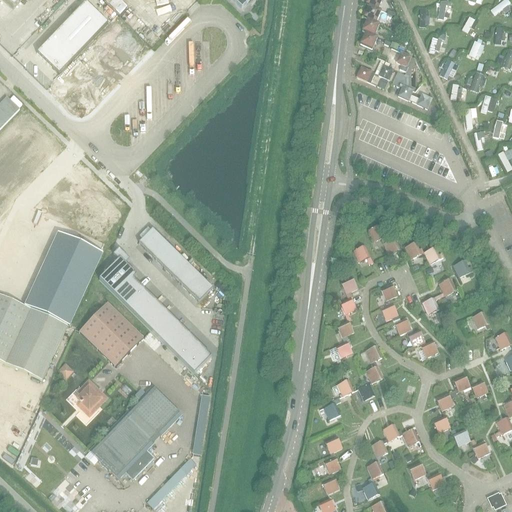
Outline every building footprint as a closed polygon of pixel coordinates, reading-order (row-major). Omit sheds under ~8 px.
[(4,0),(13,8),(21,0),(4,0)] [(232,0),(242,9),(250,0),(232,0)] [(367,0),(365,5),(369,7),(378,10),(382,0),(367,0)] [(505,0),(504,0),(499,1),(500,15),(507,14),(505,0)] [(440,3),(437,20),(443,21),(445,6),(447,6),(447,2),(440,3)] [(85,4),(36,55),(58,75),(107,25),(85,4)] [(364,19),(367,20),(376,24),(381,12),(378,10),(369,7),(364,19)] [(426,10),(419,9),(419,29),(425,29),(425,26),(428,26),(428,17),(425,17),(426,10)] [(469,18),(462,31),(467,34),(474,21),(469,18)] [(362,32),(365,34),(374,37),(379,25),(376,24),(367,20),(362,32)] [(395,25),(392,31),(398,34),(400,27),(395,25)] [(138,49),(118,29),(69,80),(68,79),(64,83),(85,104),(138,49)] [(502,29),(496,29),(494,46),(500,46),(501,41),(504,42),(505,35),(501,34),(502,29)] [(374,37),(365,34),(360,45),(372,50),(378,39),(374,37)] [(442,41),(432,39),(428,53),(434,55),(435,52),(438,53),(439,51),(441,45),(442,41)] [(475,42),(469,56),(476,59),(477,56),(480,57),(484,47),(481,46),(481,45),(475,42)] [(450,51),(447,56),(452,60),(455,55),(450,51)] [(511,63),(511,52),(509,51),(502,69),(509,71),(511,63)] [(406,74),(405,75),(410,78),(412,69),(416,60),(412,59),(400,54),(396,64),(401,66),(399,71),(405,74),(406,73),(406,74)] [(385,63),(387,59),(378,55),(377,59),(381,61),(375,75),(389,81),(393,72),(387,69),(389,65),(385,63)] [(357,79),(370,85),(375,75),(361,69),(357,79)] [(410,78),(405,75),(404,77),(397,73),(391,86),(399,89),(396,96),(399,97),(398,98),(408,102),(412,92),(414,93),(416,90),(411,87),(410,79),(410,78)] [(476,74),(469,92),(476,95),(479,87),(482,88),(485,80),(482,79),(483,77),(476,74)] [(380,83),(377,88),(383,91),(386,86),(380,83)] [(458,87),(452,86),(450,100),(456,101),(456,98),(459,99),(461,90),(458,90),(458,87)] [(417,106),(427,111),(432,101),(421,96),(417,106)] [(485,97),(480,113),(486,115),(488,108),(491,109),(493,103),(489,102),(490,99),(485,97)] [(7,98),(2,103),(15,116),(20,111),(7,98)] [(2,103),(0,104),(0,111),(10,121),(15,116),(2,103)] [(0,111),(0,121),(5,126),(10,121),(0,111)] [(496,122),(492,139),(498,140),(502,123),(496,122)] [(473,135),(477,151),(483,150),(482,144),(485,143),(484,139),(480,140),(479,134),(473,135)] [(511,170),(502,153),(497,156),(507,174),(511,171),(511,170)] [(379,227),(369,232),(374,244),(381,240),(385,239),(379,227)] [(152,231),(139,245),(147,253),(161,239),(152,231)] [(57,235),(24,307),(67,327),(69,327),(102,255),(57,235)] [(161,239),(147,253),(156,262),(170,248),(161,239)] [(387,244),(383,246),(389,257),(400,252),(395,240),(387,244)] [(404,250),(409,261),(424,255),(422,250),(419,251),(416,245),(404,250)] [(170,248),(156,262),(165,270),(178,256),(170,248)] [(367,261),(369,266),(372,265),(370,259),(365,248),(353,253),(359,264),(367,261)] [(424,255),(429,266),(443,260),(441,256),(438,257),(435,250),(424,255)] [(118,262),(99,281),(116,298),(134,279),(136,277),(125,265),(129,261),(119,251),(113,256),(118,262)] [(178,256),(165,270),(173,279),(187,265),(178,256)] [(453,268),(459,280),(470,274),(468,269),(465,263),(453,268)] [(187,265),(173,279),(182,287),(195,273),(187,265)] [(195,273),(182,287),(190,295),(204,281),(195,273)] [(134,279),(116,298),(127,309),(145,290),(134,279)] [(352,279),(341,284),(346,296),(349,295),(357,291),(352,279)] [(204,281),(190,295),(199,304),(213,290),(204,281)] [(451,281),(439,287),(443,296),(444,298),(456,293),(451,281)] [(392,287),(380,292),(386,303),(390,301),(397,298),(392,287)] [(145,290),(127,309),(138,320),(156,302),(145,290)] [(47,370),(67,327),(24,307),(0,295),(0,361),(42,381),(46,382),(50,372),(47,370)] [(348,301),(339,305),(345,317),(348,315),(356,311),(349,295),(346,296),(348,301)] [(434,300),(422,305),(427,317),(439,311),(435,303),(434,300)] [(156,302),(138,320),(149,331),(167,313),(156,302)] [(79,333),(115,369),(143,340),(107,304),(79,333)] [(388,308),(381,311),(386,323),(392,320),(398,317),(393,306),(388,308)] [(167,313),(149,331),(160,342),(178,324),(167,313)] [(472,319),(477,331),(485,328),(486,331),(490,330),(483,314),(472,319)] [(347,323),(337,328),(342,340),(347,338),(353,335),(348,323),(351,322),(348,315),(345,317),(347,323)] [(398,317),(392,320),(400,337),(406,334),(411,332),(406,320),(400,323),(398,317)] [(178,324),(160,342),(171,353),(189,335),(178,324)] [(411,332),(406,334),(413,348),(419,345),(424,343),(419,331),(412,334),(411,332)] [(189,335),(171,353),(182,365),(200,347),(189,335)] [(511,346),(507,335),(495,340),(500,352),(509,348),(511,352),(511,346)] [(344,345),(335,349),(341,360),(352,355),(347,343),(344,345)] [(425,346),(420,348),(426,360),(437,355),(432,343),(425,346)] [(200,347),(182,365),(194,376),(211,358),(200,347)] [(377,348),(365,353),(371,365),(375,363),(382,360),(377,348)] [(65,365),(57,373),(65,381),(73,373),(65,365)] [(373,370),(366,374),(371,385),(383,380),(377,368),(373,370)] [(465,377),(453,382),(457,391),(458,394),(461,392),(470,388),(469,385),(465,377)] [(76,393),(81,397),(77,400),(85,407),(81,411),(89,418),(95,411),(108,400),(88,381),(76,393)] [(337,387),(342,398),(354,393),(349,382),(337,387)] [(471,388),(476,399),(488,394),(482,382),(475,386),(471,388)] [(358,391),(363,402),(374,397),(370,386),(358,391)] [(139,400),(89,452),(118,481),(125,474),(133,481),(155,459),(147,452),(154,445),(182,416),(152,387),(145,394),(141,390),(135,396),(139,400)] [(447,395),(436,401),(441,413),(453,407),(450,401),(447,395)] [(329,404),(331,407),(323,411),(328,422),(340,416),(335,406),(341,404),(339,399),(333,402),(329,404)] [(511,404),(503,408),(509,419),(511,417),(511,404)] [(433,424),(438,435),(449,430),(444,418),(433,424)] [(500,432),(495,434),(497,438),(511,431),(511,428),(508,420),(497,425),(500,432)] [(394,426),(383,432),(387,441),(388,443),(399,438),(397,433),(394,426)] [(402,437),(407,448),(418,443),(413,431),(402,437)] [(457,435),(453,437),(458,449),(469,443),(472,449),(476,447),(474,441),(469,443),(464,432),(457,435)] [(336,439),(325,444),(330,455),(333,454),(341,450),(336,439)] [(382,443),(370,448),(373,455),(375,460),(376,459),(387,454),(383,445),(382,443)] [(476,447),(472,449),(477,460),(489,455),(483,443),(476,447)] [(374,465),(367,469),(372,479),(372,480),(383,475),(378,463),(376,459),(375,460),(373,455),(370,456),(374,465)] [(323,462),(318,464),(320,468),(324,466),(329,476),(331,475),(340,471),(335,459),(332,460),(325,464),(323,462)] [(146,504),(153,510),(186,476),(196,466),(190,460),(146,504)] [(408,470),(414,481),(425,476),(419,464),(408,470)] [(427,480),(432,491),(443,486),(444,486),(443,486),(438,475),(430,478),(427,480)] [(322,485),(327,496),(339,491),(333,479),(322,485)] [(370,486),(362,490),(368,501),(379,496),(374,484),(372,480),(372,479),(368,481),(370,486)] [(487,500),(491,509),(493,509),(494,511),(506,507),(501,495),(499,496),(498,494),(487,500)] [(334,511),(329,500),(318,506),(321,511),(334,511)] [(386,511),(383,503),(371,508),(372,511),(386,511)]
